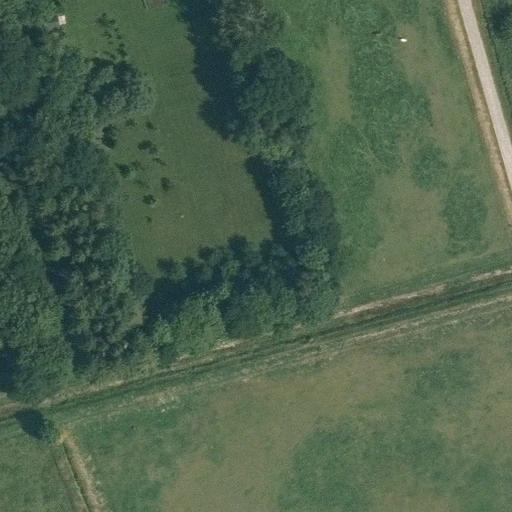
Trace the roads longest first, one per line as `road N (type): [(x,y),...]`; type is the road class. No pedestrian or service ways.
road 1 (track): [(511,271),(0,404)]
road 2 (residential): [(511,169),(462,0)]
